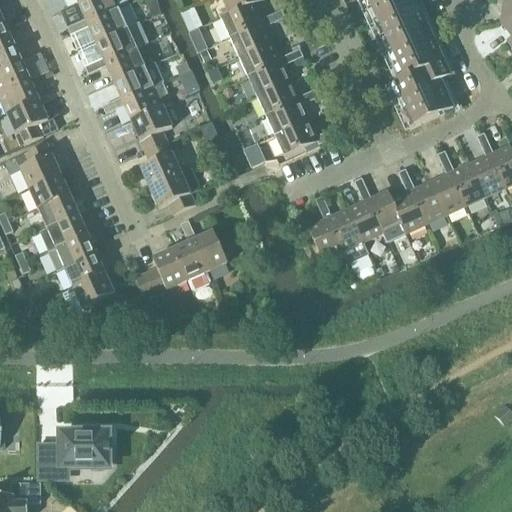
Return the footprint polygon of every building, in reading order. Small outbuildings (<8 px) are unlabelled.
[(113,0),(89,0),(78,5),(85,22),(87,25),(118,11),(113,0)] [(146,0),(143,1),(151,20),(160,16),(155,0),(146,0)] [(255,4),(255,6),(264,2),(263,0),(222,0),(230,16),(255,4)] [(414,129),(443,116),(454,111),(441,83),(451,79),(414,0),(366,0),(404,81),(394,85),(414,129)] [(511,0),(504,0),(501,24),(511,21),(511,0)] [(255,4),(230,16),(221,20),(230,40),(264,24),(262,21),(255,6),(255,4)] [(96,45),(127,31),(118,11),(87,25),(85,22),(76,26),(79,33),(89,29),(96,45)] [(271,17),(275,25),(285,20),(282,12),(271,17)] [(239,60),(273,44),(266,29),(275,25),(271,17),(262,21),(264,24),(230,40),(239,60)] [(511,50),(511,21),(501,24),(511,38),(511,41),(508,45),(511,50)] [(0,49),(12,44),(4,24),(0,25),(0,49)] [(79,33),(76,26),(67,30),(70,37),(79,33)] [(127,31),(96,45),(103,61),(104,64),(136,50),(148,45),(139,26),(127,31)] [(12,44),(0,49),(0,72),(21,63),(12,44)] [(281,64),(280,60),(273,44),(239,60),(248,79),(281,64)] [(113,84),(145,70),(136,50),(104,64),(103,61),(94,65),(97,73),(106,69),(113,84)] [(289,56),(293,64),(304,59),(300,51),(289,56)] [(257,99),(291,83),(284,68),(293,64),(289,56),(280,60),(281,64),(248,79),(257,99)] [(0,96),(30,83),(21,63),(0,72),(0,96)] [(97,73),(94,65),(85,69),(88,77),(97,73)] [(145,70),(113,84),(121,100),(122,104),(163,85),(154,65),(145,70)] [(0,101),(7,117),(39,103),(30,83),(0,96),(0,101)] [(300,103),(298,100),(291,83),(257,99),(266,119),(300,103)] [(171,104),(163,85),(122,104),(121,100),(112,104),(115,112),(124,108),(131,124),(163,109),(162,108),(171,104)] [(308,95),(311,103),(321,98),(318,91),(308,95)] [(300,103),(266,119),(275,138),(309,123),(302,107),(311,103),(308,95),(298,100),(300,103)] [(39,103),(7,117),(21,149),(43,139),(38,128),(48,123),(39,103)] [(115,112),(112,104),(102,109),(106,116),(115,112)] [(145,154),(166,144),(162,134),(172,130),(163,109),(131,124),(145,154)] [(309,123),(275,138),(284,159),(318,144),(319,147),(329,142),(326,134),(316,139),(309,123)] [(481,149),(489,145),(484,136),(477,139),(481,149)] [(149,190),(181,176),(166,144),(145,154),(150,166),(140,170),(149,190)] [(490,157),(505,191),(511,187),(511,152),(510,148),(494,156),(489,145),(481,149),(486,159),(490,157)] [(15,161),(20,171),(29,192),(61,178),(46,146),(15,161)] [(442,167),(449,163),(445,154),(438,157),(442,167)] [(490,157),(486,159),(470,166),(486,200),(505,191),(490,157)] [(486,200),(470,166),(454,174),(449,163),(442,167),(447,177),(450,175),(466,209),(486,200)] [(195,208),(194,206),(190,197),(197,193),(199,188),(192,173),(192,172),(181,177),(181,176),(149,190),(159,211),(168,207),(173,218),(195,208)] [(403,184),(410,181),(406,172),(398,175),(403,184)] [(431,184),(446,218),(466,209),(450,175),(447,177),(431,184)] [(38,212),(69,197),(61,178),(29,192),(38,212)] [(359,194),(367,191),(362,181),(355,184),(359,194)] [(446,218),(431,184),(415,192),(410,181),(403,184),(408,195),(411,193),(427,227),(446,218)] [(367,191),(359,194),(364,204),(367,202),(383,236),(387,245),(406,236),(391,203),(392,202),(388,193),(371,201),(367,191)] [(411,193),(408,195),(392,202),(391,203),(406,236),(427,227),(411,193)] [(69,197),(38,212),(47,232),(78,218),(69,197)] [(320,212),(327,209),(323,199),(315,202),(320,212)] [(367,202),(364,204),(348,211),(363,245),(383,236),(367,202)] [(511,208),(494,217),(500,229),(511,223),(511,208)] [(327,209),(320,212),(325,222),(328,220),(344,254),(349,266),(369,257),(363,245),(348,211),(332,219),(327,209)] [(6,218),(0,220),(0,222),(2,228),(9,225),(6,218)] [(47,232),(40,235),(48,254),(87,237),(78,218),(47,232)] [(328,220),(325,222),(308,230),(315,245),(305,249),(313,268),(344,254),(328,220)] [(188,223),(181,227),(185,236),(192,232),(188,223)] [(7,239),(14,236),(9,225),(2,228),(7,239)] [(211,288),(206,275),(207,274),(193,243),(196,241),(192,232),(185,236),(189,245),(173,252),(188,283),(189,283),(194,296),(211,288)] [(193,243),(207,274),(227,266),(213,234),(196,241),(193,243)] [(87,237),(48,254),(57,274),(64,270),(96,256),(87,237)] [(188,283),(173,252),(152,261),(157,271),(146,276),(156,297),(188,283)] [(73,291),(105,276),(96,256),(64,270),(73,291)] [(23,257),(17,260),(20,267),(26,264),(23,257)] [(25,278),(31,275),(26,264),(20,267),(25,278)] [(105,276),(73,291),(62,296),(71,316),(97,304),(99,308),(111,307),(114,297),(105,276)] [(135,281),(145,303),(156,297),(146,276),(135,281)] [(14,293),(22,289),(18,280),(10,284),(14,293)] [(22,289),(14,293),(19,302),(26,299),(22,289)] [(511,421),(511,416),(504,407),(494,416),(505,428),(511,421)] [(60,435),(60,467),(62,467),(62,469),(108,469),(108,435),(89,435),(89,433),(79,433),(79,435),(60,435)] [(62,483),(62,469),(62,467),(60,467),(38,467),(38,483),(62,483)] [(0,511),(27,511),(28,506),(40,506),(40,486),(8,486),(8,498),(0,498),(0,511)]
